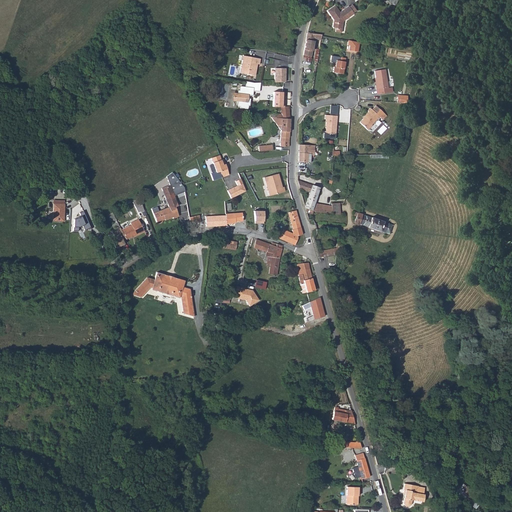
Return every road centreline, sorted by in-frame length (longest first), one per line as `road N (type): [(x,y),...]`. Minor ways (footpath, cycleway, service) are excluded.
road 1 (residential): [(85,195),(120,268),(169,244),(226,230),(313,252)]
road 2 (unclassified): [(384,511),(313,252)]
road 3 (unclassified): [(313,252),(295,195),(295,115)]
